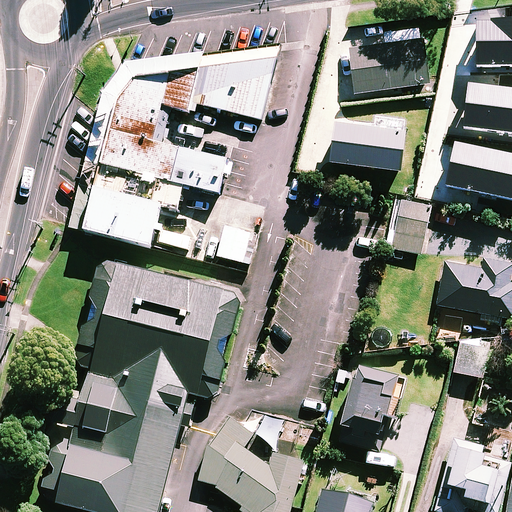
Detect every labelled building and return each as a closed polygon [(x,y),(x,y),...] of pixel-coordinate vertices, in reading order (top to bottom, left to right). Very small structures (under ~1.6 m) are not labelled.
[(429,87),(426,44),(351,50),(354,93),(429,87)] [(275,61),(195,70),(184,113),(194,114),(196,106),(262,121),(275,61)] [(113,102),(106,132),(160,144),(170,110),(184,113),(195,70),(128,81),(113,102)] [(504,150),(511,151),(511,118),(509,118),(510,108),(439,97),(435,124),(453,126),(447,165),(500,173),(504,150)] [(328,121),(309,118),(302,155),(321,159),(328,121)] [(409,132),(335,123),(330,167),(404,176),(409,132)] [(160,144),(106,132),(97,165),(183,187),(219,196),(224,160),(160,144)] [(183,187),(97,165),(79,232),(150,249),(160,208),(176,211),(183,187)] [(431,207),(402,202),(392,250),(422,255),(431,207)] [(258,235),(226,227),(218,257),(250,265),(258,235)] [(511,269),(511,264),(483,259),(482,268),(446,261),(438,306),(511,319),(511,284),(509,284),(511,269)] [(238,304),(232,294),(215,289),(106,262),(94,270),(88,297),(95,311),(92,323),(80,326),(73,357),(80,369),(88,368),(86,379),(58,373),(47,423),(66,426),(62,442),(49,454),(47,462),(51,475),(43,480),(41,494),(50,507),(72,511),(156,511),(187,396),(206,400),(217,394),(238,304)] [(488,352),(460,347),(455,373),(483,378),(488,352)] [(401,372),(356,363),(341,443),(379,451),(385,416),(397,418),(404,384),(399,383),(401,372)] [(298,511),(312,451),(276,442),(239,402),(210,460),(263,499),(259,511),(298,511)] [(486,447),(456,439),(438,511),(465,511),(466,508),(482,511),(498,511),(509,469),(482,462),(486,447)] [(372,511),(375,500),(324,487),(317,511),(372,511)]
